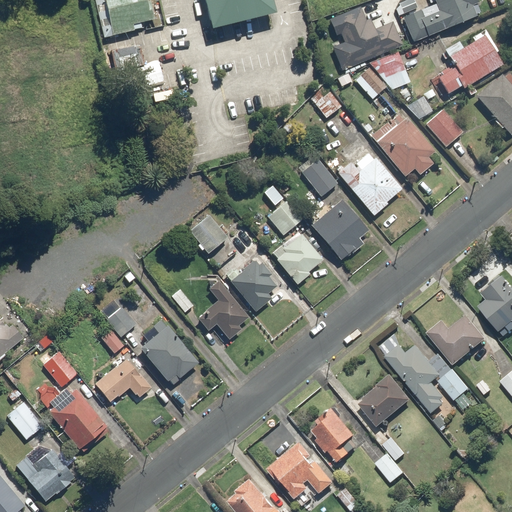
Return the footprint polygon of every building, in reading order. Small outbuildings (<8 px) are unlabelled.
[(93,0),(103,38),(139,29),(138,25),(152,21),(147,2),(144,3),(142,0),(93,0)] [(205,0),(212,32),(277,19),(273,0),(205,0)] [(400,18),(411,44),(473,18),(468,6),(476,3),(475,0),(419,0),(423,9),(400,18)] [(364,22),(359,8),(328,21),(335,38),(340,36),(342,41),(329,47),(340,72),(402,46),(392,22),(374,30),(370,20),(364,22)] [(434,77),(445,96),(459,88),(460,91),(502,68),(494,54),(496,53),(484,31),(470,39),(472,43),(461,49),(457,41),(442,50),(451,67),(434,77)] [(0,191),(27,186),(28,193),(114,178),(109,153),(60,162),(46,81),(89,74),(84,45),(53,51),(51,41),(4,51),(9,77),(0,78),(0,191)] [(127,46),(108,50),(113,73),(132,68),(127,46)] [(396,52),(367,65),(391,91),(409,83),(396,52)] [(371,101),(386,87),(368,67),(353,81),(371,101)] [(499,74),(472,98),(509,138),(511,134),(511,72),(504,79),(499,74)] [(315,99),(311,102),(324,119),(341,107),(329,91),(316,101),(315,99)] [(421,96),(404,106),(418,121),(431,112),(421,96)] [(461,133),(440,109),(422,125),(443,149),(461,133)] [(385,123),(368,136),(402,179),(411,171),(417,178),(433,166),(427,158),(433,153),(401,114),(392,122),(396,127),(391,131),(385,123)] [(348,162),(334,174),(370,218),(387,205),(385,203),(400,191),(369,152),(355,164),(357,167),(354,169),(348,162)] [(316,161),(312,156),(296,169),(319,198),(337,185),(318,160),(316,161)] [(367,232),(340,200),(307,228),(338,266),(364,244),(359,239),(367,232)] [(301,221),(285,201),(266,217),(282,237),(301,221)] [(225,239),(206,216),(185,233),(205,256),(225,239)] [(258,243),(243,227),(228,241),(242,257),(258,243)] [(320,261),(296,233),(281,246),(278,243),(268,251),(276,259),(274,261),(296,287),(309,276),(306,273),(320,261)] [(254,261),(228,282),(253,314),(270,300),(267,296),(275,289),(267,278),(269,276),(259,263),(257,265),(254,261)] [(484,300),(476,307),(497,333),(503,328),(507,332),(511,327),(511,285),(510,287),(499,273),(477,291),(484,300)] [(237,326),(246,318),(216,281),(205,290),(215,302),(199,325),(206,333),(214,327),(227,342),(241,331),(237,326)] [(192,307),(179,289),(169,296),(182,314),(192,307)] [(133,324),(118,307),(104,319),(119,336),(133,324)] [(440,320),(424,332),(451,367),(486,340),(466,315),(447,330),(440,320)] [(8,329),(0,319),(0,360),(24,342),(12,326),(8,329)] [(160,322),(139,337),(144,343),(137,348),(167,387),(194,367),(160,322)] [(123,346),(109,330),(98,339),(113,355),(123,346)] [(453,399),(467,388),(440,356),(430,365),(414,346),(406,353),(398,344),(382,357),(431,416),(448,402),(431,382),(435,379),(453,399)] [(75,373),(56,351),(40,364),(59,387),(75,373)] [(123,360),(91,387),(106,405),(126,388),(135,399),(147,389),(123,360)] [(511,366),(511,367),(498,381),(511,394),(511,366)] [(410,398),(388,375),(357,404),(378,427),(410,398)] [(7,397),(15,406),(4,416),(26,442),(44,426),(23,403),(24,401),(15,391),(7,397)] [(104,433),(73,391),(45,412),(77,454),(104,433)] [(306,431),(335,465),(349,453),(342,444),(353,434),(331,409),(306,431)] [(391,435),(381,444),(396,461),(406,452),(391,435)] [(295,439),(264,469),(294,500),(308,487),(318,497),(335,481),(295,439)] [(42,443),(13,467),(43,503),(71,478),(42,443)] [(386,454),(373,464),(389,483),(401,473),(386,454)] [(82,462),(71,462),(72,476),(83,475),(82,462)] [(277,511),(250,479),(225,500),(235,511),(277,511)] [(0,511),(18,511),(24,508),(0,480),(0,511)] [(347,487),(338,495),(352,511),(365,511),(367,511),(347,487)]
